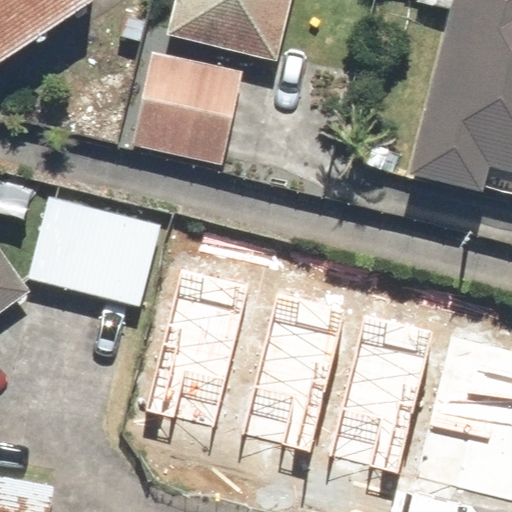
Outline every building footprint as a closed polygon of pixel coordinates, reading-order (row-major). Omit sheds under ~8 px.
[(0,0),(0,62),(96,2),(94,0),(0,0)] [(281,56),(293,0),(177,0),(170,31),(281,56)] [(511,0),(423,0),(451,7),(411,173),(482,190),(488,165),(511,170),(511,0)] [(245,71),(152,50),(131,145),(224,166),(245,71)] [(160,225),(48,199),(30,278),(142,304),(160,225)] [(0,310),(32,286),(0,244),(0,310)] [(180,266),(144,404),(213,422),(248,283),(180,266)] [(280,296),(244,435),(313,452),(348,314),(280,296)] [(362,313),(326,452),(395,469),(430,331),(362,313)] [(511,354),(453,341),(422,471),(511,492),(511,354)] [(0,477),(0,511),(49,511),(53,483),(0,477)]
